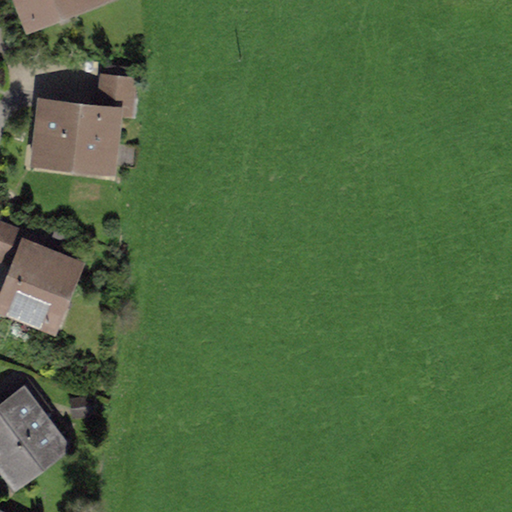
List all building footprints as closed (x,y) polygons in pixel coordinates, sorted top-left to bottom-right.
[(90,0),(29,0),(38,20),(90,0)] [(133,80),(104,77),(101,107),(130,110),(133,80)] [(38,156),(73,160),(78,111),(43,107),(38,156)] [(115,114),(78,111),(73,160),(109,164),(115,114)] [(71,266),(29,249),(7,304),(49,320),(71,266)] [(0,457),(15,477),(59,444),(37,414),(45,408),(26,382),(0,401),(6,409),(0,413),(0,457)] [(92,398),(73,400),(74,415),(94,413),(92,398)]
